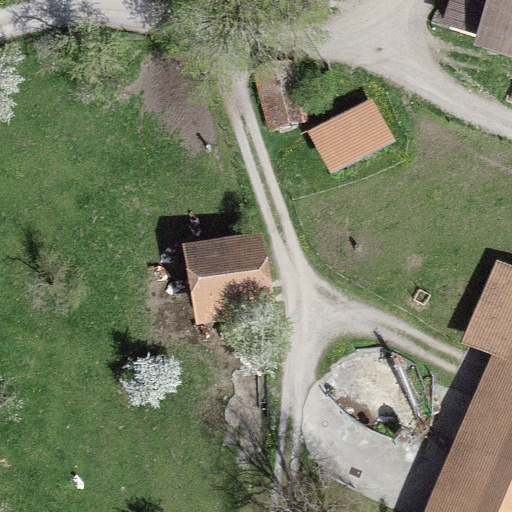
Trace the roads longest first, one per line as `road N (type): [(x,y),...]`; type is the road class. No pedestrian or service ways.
road 1 (track): [(280,511),(298,282),(215,34),(96,6),(0,26)]
road 2 (unknown): [(215,34),(336,0)]
